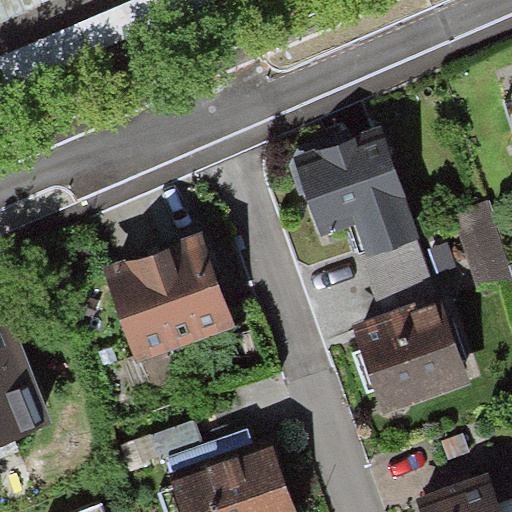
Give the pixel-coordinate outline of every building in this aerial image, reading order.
[(390,119),(294,149),(328,258),(424,228),(390,119)] [(247,321),(212,222),(105,260),(140,359),(247,321)] [(451,288),(360,318),(390,408),(481,378),(451,288)] [(16,321),(0,326),(0,441),(54,421),(16,321)] [(312,511),(287,428),(175,461),(190,511),(312,511)] [(511,511),(511,495),(501,462),(420,489),(427,511),(511,511)] [(112,511),(109,503),(84,511),(112,511)]
